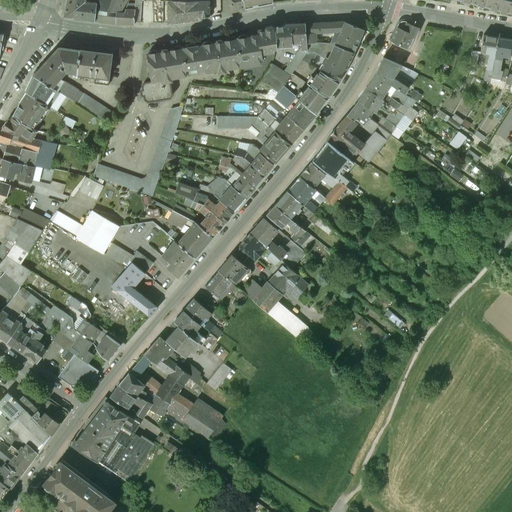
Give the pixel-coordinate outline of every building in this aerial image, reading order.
[(67,0),(67,1),(64,16),(80,19),(98,22),(99,11),(111,13),(117,0),(67,0)] [(117,0),(111,13),(99,11),(98,22),(116,24),(116,13),(119,13),(126,0),(128,0),(129,0),(117,0)] [(227,0),(228,3),(226,4),(228,12),(244,8),(242,0),(227,0)] [(511,0),(457,0),(486,7),(486,5),(491,6),(491,8),(507,12),(508,10),(511,11),(511,13),(511,0)] [(168,1),(168,2),(167,12),(167,23),(167,24),(198,21),(200,20),(202,18),(209,17),(208,6),(208,2),(168,1)] [(125,10),(124,13),(119,13),(116,13),(116,24),(133,25),(134,10),(125,10)] [(398,25),(397,26),(397,27),(391,41),(407,48),(412,37),(414,38),(416,35),(419,27),(407,22),(404,21),(402,21),(401,22),(399,23),(398,25)] [(344,22),(305,23),(306,43),(313,42),(320,43),(320,35),(339,34),(334,45),(353,53),(358,44),(364,30),(344,22)] [(305,23),(291,24),(292,42),(299,41),(299,48),(283,71),(290,76),(301,61),(307,52),(306,43),(305,23)] [(291,24),(275,27),(277,48),(292,46),(292,42),(291,24)] [(426,26),(420,25),(419,27),(416,35),(421,37),(426,26)] [(277,48),(275,27),(273,28),(273,27),(271,26),(266,27),(265,29),(259,30),(258,32),(258,34),(251,35),(251,36),(246,37),(246,36),(244,35),(239,36),(238,37),(238,38),(237,39),(240,66),(240,67),(241,67),(241,64),(262,61),(263,60),(261,50),(277,48)] [(320,43),(313,42),(306,43),(307,52),(301,61),(309,65),(316,54),(323,58),(323,60),(321,63),(324,65),(334,45),(339,34),(320,35),(320,43)] [(498,37),(483,35),(481,52),(490,53),(485,80),(491,81),(493,70),(495,54),(498,37)] [(511,54),(511,39),(498,37),(495,54),(503,56),(507,57),(507,59),(509,59),(510,57),(511,58),(511,54)] [(237,39),(201,45),(205,68),(205,72),(240,66),(237,39)] [(419,41),(414,52),(420,54),(424,43),(419,41)] [(201,45),(181,48),(185,69),(196,66),(197,69),(205,68),(201,45)] [(334,45),(324,65),(321,71),(339,81),(353,53),(334,45)] [(59,46),(33,76),(56,90),(67,97),(78,104),(84,94),(60,78),(66,72),(78,74),(79,49),(59,46)] [(181,48),(147,54),(152,81),(144,82),(141,87),(144,100),(147,103),(154,102),(154,103),(164,101),(164,100),(170,99),(173,94),(170,78),(186,75),(185,69),(181,48)] [(112,54),(79,49),(78,74),(108,78),(112,54)] [(479,52),(472,50),(468,65),(477,66),(479,52)] [(503,56),(495,54),(493,70),(500,71),(503,56)] [(401,66),(383,58),(375,75),(390,85),(396,89),(404,94),(409,88),(396,79),(394,79),(394,76),(401,66)] [(283,71),(271,63),(260,81),(279,92),(283,86),(290,76),(283,71)] [(503,69),(500,81),(506,82),(509,70),(503,69)] [(321,71),(320,71),(317,75),(316,75),(314,77),(308,84),(309,85),(328,98),(339,81),(321,71)] [(409,110),(387,94),(386,94),(385,96),(383,95),(390,85),(375,75),(366,89),(381,99),(405,116),(412,120),(417,113),(411,108),(409,110)] [(56,90),(33,76),(25,91),(48,105),(58,112),(67,97),(56,90)] [(328,98),(309,85),(298,98),(316,114),(328,98)] [(298,98),(283,86),(279,92),(275,97),(292,111),(288,116),(303,129),(303,130),(316,114),(298,98)] [(405,116),(381,99),(366,89),(358,101),(373,111),(375,112),(379,106),(390,114),(389,116),(391,118),(388,122),(396,127),(405,116)] [(404,94),(396,89),(392,95),(404,103),(409,97),(404,94)] [(48,105),(25,91),(12,115),(32,128),(48,105)] [(115,115),(84,94),(78,104),(111,126),(115,115)] [(373,111),(358,101),(347,116),(354,121),(355,119),(363,124),(369,118),(369,116),(373,111)] [(141,180),(97,165),(93,176),(152,196),(155,186),(159,175),(180,115),(180,114),(182,107),(179,106),(171,108),(145,178),(141,180)] [(288,116),(282,123),(264,108),(257,117),(258,117),(275,131),(290,145),(303,129),(288,116)] [(32,128),(12,115),(4,131),(13,133),(19,136),(29,142),(31,138),(36,130),(34,130),(32,128)] [(257,117),(217,116),(217,127),(247,128),(250,125),(250,123),(261,131),(256,137),(264,144),(275,131),(258,117),(257,117)] [(347,116),(339,125),(346,130),(354,121),(347,116)] [(388,122),(382,117),(378,123),(392,133),(396,127),(388,122)] [(374,131),(363,144),(374,153),(391,134),(369,118),(364,124),(374,131)] [(346,130),(339,125),(326,140),(327,141),(349,159),(361,143),(346,130)] [(4,131),(1,131),(1,130),(0,130),(0,141),(7,143),(16,146),(19,136),(13,133),(4,131)] [(460,130),(451,143),(459,148),(468,136),(460,130)] [(264,144),(260,149),(275,163),(290,145),(275,131),(264,144)] [(31,138),(29,142),(19,136),(16,146),(14,158),(4,156),(3,158),(22,163),(34,166),(50,168),(56,144),(31,138)] [(349,159),(327,141),(313,160),(333,177),(335,178),(349,159)] [(16,146),(7,143),(4,156),(14,158),(16,146)] [(374,153),(363,144),(357,153),(368,161),(374,153)] [(260,154),(256,159),(253,156),(249,152),(237,149),(235,154),(244,156),(264,175),(273,165),(260,154)] [(264,175),(244,156),(235,154),(233,160),(246,171),(243,174),(244,175),(242,177),(254,187),(264,175)] [(231,160),(222,157),(220,165),(230,168),(231,160)] [(22,163),(3,158),(3,161),(4,166),(1,174),(13,177),(15,170),(19,172),(22,163)] [(324,174),(311,163),(299,176),(313,188),(324,174)] [(242,177),(235,171),(226,182),(245,198),(254,187),(242,177)] [(87,176),(80,190),(98,199),(105,184),(87,176)] [(313,188),(299,176),(287,191),(302,204),(303,205),(306,202),(311,196),(315,190),(313,188)] [(334,187),(325,198),(334,206),(348,216),(350,213),(344,208),(345,207),(335,201),(338,197),(340,199),(344,194),(342,192),(346,187),(343,184),(335,178),(333,177),(328,183),(334,187)] [(226,182),(222,179),(220,178),(207,191),(211,193),(220,200),(233,212),(245,198),(226,182)] [(356,187),(346,180),(343,184),(346,187),(352,192),(356,187)] [(11,185),(0,181),(0,194),(7,197),(11,185)] [(198,188),(179,182),(175,194),(186,198),(193,200),(201,203),(203,204),(207,199),(206,196),(197,193),(198,188)] [(325,198),(315,190),(311,196),(320,204),(325,198)] [(287,191),(282,196),(275,205),(290,218),(294,213),(297,215),(301,210),(299,208),(302,204),(287,191)] [(193,200),(186,198),(184,204),(191,207),(193,200)] [(220,200),(216,204),(213,204),(207,199),(203,204),(224,222),(233,212),(220,200)] [(203,204),(201,203),(193,200),(191,207),(198,210),(205,214),(206,215),(205,217),(199,225),(212,236),(224,222),(203,204)] [(316,208),(309,202),(308,203),(306,202),(303,205),(307,209),(312,213),(316,208)] [(195,216),(175,205),(173,210),(192,220),(195,216)] [(295,233),(291,237),(301,246),(306,241),(305,240),(310,234),(301,226),(300,227),(290,218),(275,205),(267,214),(282,227),(287,222),(290,225),(290,229),(295,233)] [(312,213),(307,209),(303,213),(308,217),(308,218),(314,223),(318,218),(312,213)] [(192,220),(173,210),(169,218),(183,226),(184,225),(189,228),(195,221),(192,220)] [(58,211),(53,221),(77,235),(83,226),(58,211)] [(119,226),(92,211),(83,226),(77,235),(76,237),(103,253),(119,226)] [(278,230),(264,217),(251,232),(265,245),(269,240),(278,230)] [(189,228),(181,238),(174,232),(169,236),(175,241),(195,257),(212,236),(199,225),(195,221),(189,228)] [(265,245),(251,232),(240,245),(256,259),(262,252),(275,265),(281,259),(265,245)] [(277,247),(269,240),(265,245),(281,259),(284,263),(286,264),(291,258),(289,257),(297,246),(292,241),(284,251),(278,246),(277,247)] [(195,257),(175,241),(166,251),(169,254),(165,258),(171,263),(167,268),(178,277),(195,257)] [(133,256),(112,243),(105,254),(121,263),(123,261),(129,266),(132,263),(132,262),(130,261),(133,256)] [(153,263),(137,251),(133,256),(130,261),(132,262),(132,263),(145,274),(153,263)] [(27,253),(21,264),(30,270),(38,260),(27,253)] [(232,254),(218,270),(235,284),(240,278),(243,280),(248,273),(246,271),(249,268),(232,254)] [(275,265),(273,268),(277,271),(284,263),(281,259),(275,265)] [(21,273),(8,261),(4,265),(9,269),(6,272),(14,280),(21,273)] [(129,266),(123,261),(121,263),(119,266),(125,271),(129,266)] [(125,271),(119,277),(132,288),(145,274),(132,263),(129,266),(125,271)] [(286,264),(284,263),(277,271),(273,276),(286,288),(297,297),(308,284),(286,264)] [(421,272),(413,266),(409,271),(417,277),(421,272)] [(88,275),(79,268),(71,277),(80,285),(88,275)] [(218,270),(205,286),(218,297),(227,286),(232,290),(231,291),(238,296),(240,294),(242,291),(242,290),(235,284),(218,270)] [(127,298),(112,286),(116,282),(115,281),(102,273),(97,279),(105,287),(98,298),(123,315),(126,312),(125,311),(133,303),(127,298)] [(262,288),(252,299),(304,343),(310,335),(306,328),(300,322),(299,323),(274,302),(286,288),(273,276),(262,288)] [(132,288),(119,277),(115,281),(116,282),(112,286),(127,298),(133,303),(140,308),(150,317),(157,308),(150,302),(147,299),(147,300),(132,288)] [(252,280),(242,290),(242,291),(248,295),(257,284),(252,280)] [(257,284),(248,295),(252,299),(262,288),(257,284)] [(96,301),(83,291),(76,300),(80,303),(84,306),(90,315),(95,308),(92,306),(96,301)] [(211,313),(194,299),(187,306),(184,310),(198,322),(202,317),(205,317),(207,318),(211,313)] [(336,305),(330,301),(321,311),(326,316),(331,310),(342,319),(344,316),(357,325),(362,318),(339,301),(336,305)] [(84,306),(80,303),(77,308),(89,316),(90,315),(84,306)] [(140,308),(133,303),(125,311),(126,312),(132,317),(127,323),(137,331),(150,317),(140,308)] [(132,336),(95,308),(90,315),(89,316),(87,318),(125,345),(132,336)] [(17,320),(2,310),(0,312),(0,337),(8,343),(22,322),(22,321),(18,318),(17,320)] [(198,322),(184,310),(174,321),(179,326),(195,340),(198,337),(196,336),(199,332),(196,330),(201,325),(198,322)] [(404,323),(392,313),(388,318),(400,328),(404,323)] [(22,322),(8,343),(23,353),(39,328),(40,327),(35,324),(28,335),(25,335),(21,332),(23,329),(22,322)] [(215,328),(207,322),(203,327),(210,332),(218,339),(220,336),(216,333),(218,332),(214,329),(215,328)] [(195,340),(179,326),(166,340),(174,346),(185,356),(197,341),(195,340)] [(39,328),(23,353),(37,363),(46,350),(41,347),(42,346),(36,343),(44,332),(39,328)] [(210,332),(201,344),(209,351),(218,339),(210,332)] [(92,342),(81,335),(72,349),(83,356),(81,359),(88,365),(94,356),(87,350),(92,342)] [(106,335),(97,349),(101,355),(109,360),(120,345),(106,335)] [(160,336),(143,355),(144,355),(150,360),(156,363),(161,356),(165,358),(170,352),(174,346),(160,336)] [(69,362),(58,378),(71,386),(90,383),(99,372),(88,365),(81,359),(83,356),(72,349),(65,359),(69,362)] [(170,375),(157,395),(170,403),(177,393),(183,384),(195,369),(191,365),(188,369),(186,367),(184,371),(173,363),(177,357),(170,352),(165,358),(161,356),(156,363),(169,372),(170,375)] [(144,355),(128,373),(136,378),(150,360),(144,355)] [(223,363),(207,384),(216,391),(232,370),(223,363)] [(136,378),(128,373),(118,385),(152,404),(155,399),(141,390),(144,385),(136,378)] [(152,404),(118,385),(110,396),(127,407),(129,406),(126,404),(129,400),(142,408),(138,414),(142,418),(149,408),(152,404)] [(31,396),(18,387),(10,396),(21,406),(27,400),(27,401),(31,396)] [(218,422),(177,393),(170,403),(166,410),(182,422),(184,420),(207,437),(218,422)] [(8,394),(0,402),(0,442),(8,449),(10,446),(17,450),(19,447),(34,458),(51,435),(37,422),(36,421),(21,406),(10,396),(8,394)] [(170,403),(157,395),(155,399),(152,404),(149,408),(163,415),(166,410),(170,403)] [(60,423),(47,414),(51,409),(44,405),(38,412),(27,401),(27,400),(21,406),(36,421),(37,422),(51,435),(60,423)] [(58,407),(48,400),(44,405),(51,409),(47,414),(60,423),(64,417),(58,407)] [(140,423),(106,401),(105,403),(73,445),(98,461),(97,461),(112,471),(111,473),(116,476),(119,471),(131,479),(154,444),(142,435),(141,436),(134,432),(140,423)] [(182,453),(158,436),(154,442),(178,458),(182,453)] [(8,449),(0,442),(0,456),(6,462),(7,463),(15,454),(8,449)] [(17,450),(10,446),(8,449),(15,454),(7,463),(21,475),(34,458),(19,447),(17,450)] [(238,458),(232,467),(237,470),(242,461),(238,458)] [(111,496),(62,460),(44,483),(76,507),(73,511),(109,511),(108,511),(116,501),(111,496)] [(6,462),(1,468),(0,467),(0,477),(9,487),(15,483),(21,475),(7,463),(6,462)] [(122,481),(111,496),(116,501),(120,503),(131,488),(122,481)]
